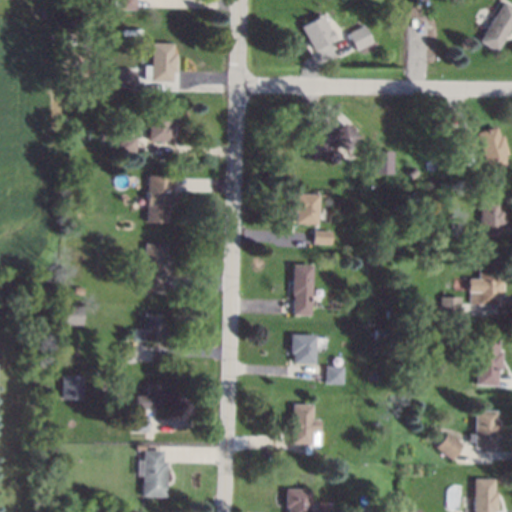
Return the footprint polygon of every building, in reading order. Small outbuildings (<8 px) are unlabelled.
[(134,0),(134,9),(116,8),(116,7),(111,6),(111,0),(134,0)] [(503,0),(511,5),(511,21),(494,51),(477,40),(501,0),(503,0)] [(326,28),(327,27),(332,37),(310,49),(297,25),(318,14),(326,28)] [(369,41),(352,49),(343,33),(360,24),(369,41)] [(171,42),(171,52),(174,52),(174,71),(170,71),(170,80),(148,80),(148,78),(141,78),(142,64),(149,64),(149,41),(171,42)] [(90,66),(89,75),(74,74),(74,65),(90,66)] [(110,90),(131,91),(132,70),(111,69),(110,90)] [(168,112),(167,122),(171,122),(170,140),(146,139),(147,111),(168,112)] [(357,136),(355,137),(359,141),(355,146),(350,142),(343,150),(329,138),(327,140),(333,145),(323,156),(317,151),(309,160),(294,146),(306,134),(303,132),(313,121),(329,135),(341,121),(357,136)] [(497,135),(500,134),(506,153),(502,154),(505,164),(486,170),(474,131),(494,126),(497,135)] [(473,144),(456,149),(451,132),(468,127),(473,144)] [(134,135),(133,152),(116,151),(116,145),(109,144),(109,140),(116,140),(117,134),(134,135)] [(389,150),(368,151),(369,174),(390,173),(389,150)] [(416,172),(409,178),(403,170),(409,165),(416,172)] [(170,175),(169,205),(166,205),(165,221),(143,221),(144,174),(170,175)] [(316,195),(314,222),(294,221),(294,211),(291,210),(292,193),(316,195)] [(500,197),(500,207),(503,207),(503,225),(499,225),(499,235),(469,234),(470,219),(477,220),(478,196),(500,197)] [(329,230),(328,243),(310,242),(311,229),(329,230)] [(164,243),(163,255),(167,255),(166,274),(163,274),(163,291),(141,290),(142,242),(164,243)] [(310,264),(308,314),(290,313),(290,293),(288,293),(289,263),(310,264)] [(498,276),(501,276),(501,294),(498,294),(497,304),(468,303),(468,290),(466,290),(466,289),(459,289),(459,278),(467,278),(467,277),(476,277),(477,265),(498,266),(498,276)] [(458,322),(459,297),(439,296),(438,322),(458,322)] [(82,306),(81,323),(63,323),(64,305),(82,306)] [(162,313),(162,327),(163,327),(163,340),(140,339),(141,313),(162,313)] [(389,328),(389,339),(373,338),(374,328),(389,328)] [(312,362),(290,361),(291,352),(287,352),(288,333),(313,334),(312,362)] [(497,336),(496,350),(500,350),(499,369),(496,369),(495,384),(473,383),(475,335),(497,336)] [(133,344),(132,362),(123,361),(123,357),(116,357),(116,343),(133,344)] [(341,356),(341,363),(333,363),(333,355),(341,356)] [(340,382),(322,382),(322,365),(339,365),(340,382)] [(427,366),(426,378),(412,377),(413,365),(427,366)] [(81,375),(60,375),(60,399),(81,399),(81,375)] [(164,406),(146,406),(146,407),(134,407),(134,394),(144,394),(144,384),(164,385),(164,406)] [(310,404),(309,418),(317,418),(316,445),(309,444),(309,454),(300,453),(301,443),(288,443),(289,433),(285,433),(286,414),(289,414),(289,403),(310,404)] [(493,419),(497,419),(497,438),(493,438),(493,447),(472,447),(472,409),(493,409),(493,419)] [(145,431),(130,430),(130,415),(145,415),(145,431)] [(461,444),(449,459),(432,446),(444,431),(461,444)] [(160,460),(164,460),(164,495),(139,495),(140,475),(134,475),(135,458),(140,458),(140,449),(160,449),(160,460)] [(491,491),(495,491),(495,511),(491,510),(491,511),(471,511),(472,478),(492,478),(491,491)] [(307,488),(306,511),(285,511),(285,506),(282,506),(282,487),(307,488)]
